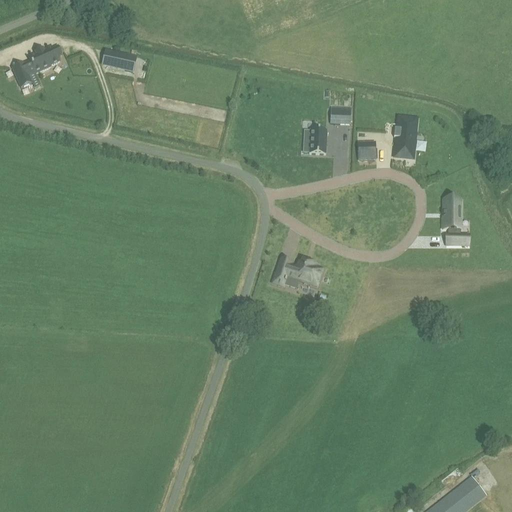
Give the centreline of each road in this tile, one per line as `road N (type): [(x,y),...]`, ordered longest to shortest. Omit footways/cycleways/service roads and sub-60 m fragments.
road 1 (unclassified): [(261,197),(376,172),(413,183),(420,194),(419,224),(389,255),(336,248),(264,208)]
road 2 (unclassified): [(168,511),(249,279),(264,208)]
road 3 (unclassified): [(261,197),(230,170),(0,113)]
